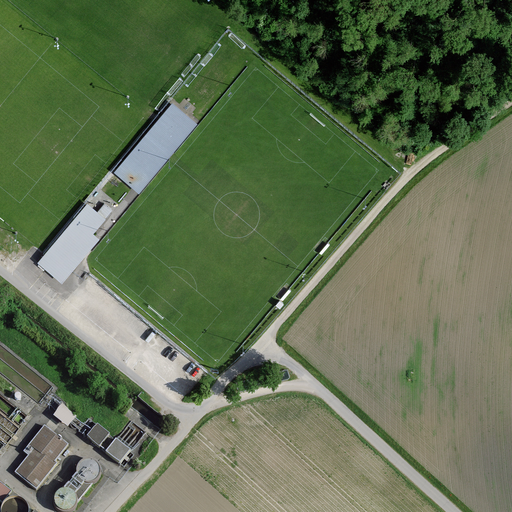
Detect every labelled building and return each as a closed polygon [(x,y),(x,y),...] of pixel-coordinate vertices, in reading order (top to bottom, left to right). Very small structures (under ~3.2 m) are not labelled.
[(172,102),(113,172),(138,193),(196,123),(172,102)] [(87,203),(35,262),(60,284),(99,240),(91,233),(111,211),(103,203),(96,211),(87,203)] [(66,430),(75,419),(61,408),(52,419),(66,430)] [(97,449),(107,438),(95,428),(85,440),(97,449)] [(66,448),(44,429),(26,450),(32,455),(16,473),(36,491),(58,466),(53,462),(66,448)] [(106,451),(121,463),(128,454),(113,443),(106,451)] [(0,503),(2,505),(12,492),(0,481),(0,503)]
